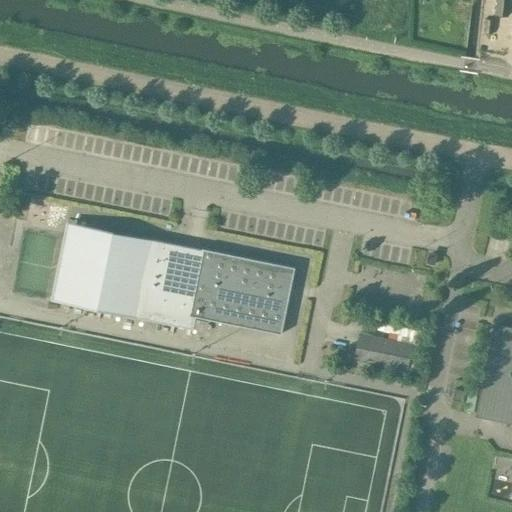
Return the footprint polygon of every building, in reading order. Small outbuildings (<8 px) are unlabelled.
[(511,0),(496,0),(495,15),(511,16),(511,0)] [(491,34),(492,20),(486,19),(484,33),(491,34)] [(281,334),(295,267),(202,248),(200,254),(84,231),(76,272),(89,275),(83,300),(190,322),(191,316),(281,334)] [(435,264),(436,257),(428,255),(427,262),(435,264)] [(511,328),(495,325),(477,414),(511,420),(511,328)] [(359,334),(354,359),(407,370),(413,344),(359,334)] [(463,401),(466,390),(455,388),(453,399),(463,401)]
